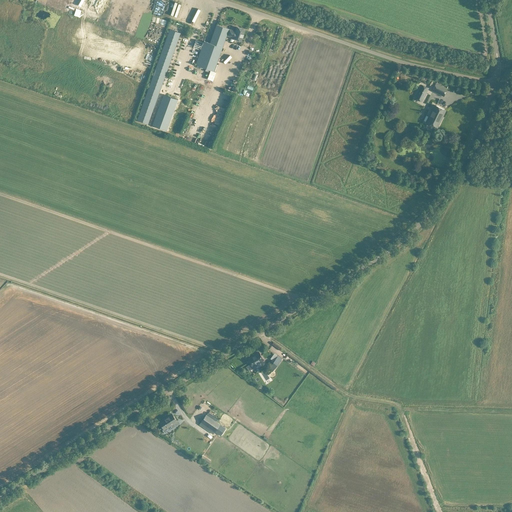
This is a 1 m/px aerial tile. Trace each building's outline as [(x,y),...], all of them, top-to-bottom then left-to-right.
[(210,28),(214,15),(209,13),(205,27),(210,28)] [(204,41),(195,65),(214,71),(227,35),(233,37),(233,38),(241,41),(245,30),(237,27),(235,31),(229,29),(216,24),(214,32),(210,43),(204,41)] [(171,29),(150,86),(151,86),(153,87),(152,90),(158,92),(180,32),(179,32),(173,30),(171,29)] [(421,83),(414,98),(422,102),(429,87),(421,83)] [(433,91),(439,94),(443,96),(447,88),(436,83),(434,88),(433,91)] [(150,86),(138,120),(147,124),(158,92),(152,90),(153,87),(151,86),(150,86)] [(164,94),(152,125),(166,130),(178,99),(164,94)] [(428,123),(433,125),(437,127),(440,121),(438,120),(444,109),(434,105),(429,115),(431,116),(428,123)] [(251,363),(246,367),(249,371),(255,367),(254,365),(264,359),(259,352),(248,359),(251,363)] [(278,355),(268,368),(272,371),(282,358),(278,355)] [(177,421),(175,418),(172,414),(168,417),(169,417),(165,419),(165,418),(159,422),(164,429),(177,421)] [(206,415),(201,422),(214,432),(214,431),(217,433),(221,436),(226,428),(220,424),(219,424),(206,415)] [(203,455),(200,459),(208,464),(210,460),(203,455)]
